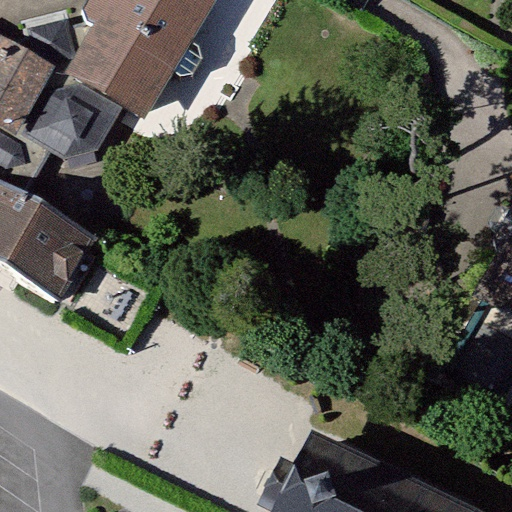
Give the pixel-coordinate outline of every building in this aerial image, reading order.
[(202,4),(195,0),(96,0),(47,87),(125,135),(202,4)] [(47,87),(0,62),(0,148),(12,154),(47,87)] [(93,255),(0,199),(0,296),(50,326),(93,255)] [(511,207),(455,299),(511,334),(511,207)] [(451,511),(295,439),(260,511),(451,511)]
